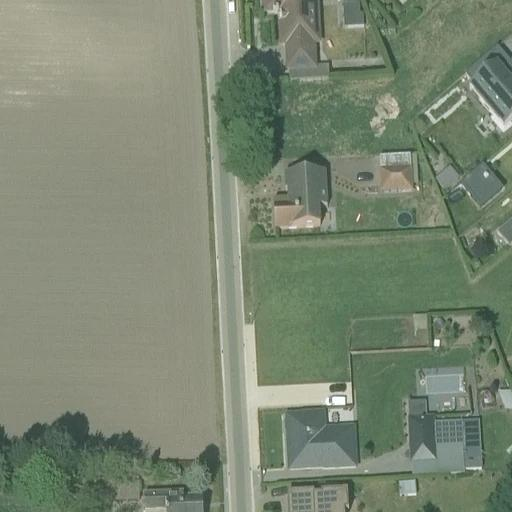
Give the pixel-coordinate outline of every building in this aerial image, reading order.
[(283,74),(329,73),(326,0),(271,0),(272,27),(282,27),(283,74)] [(409,0),(417,9),(427,0),(409,0)] [(348,12),(330,12),(331,40),(349,39),(348,12)] [(497,58),(465,87),(509,140),(511,138),(511,71),(510,74),(497,58)] [(398,202),(397,162),(365,163),(365,203),(398,202)] [(447,210),(477,191),(469,179),(439,198),(447,210)] [(326,240),(325,220),(333,219),(332,184),(287,186),(288,210),(274,210),(275,243),(326,240)] [(494,256),(511,241),(511,228),(506,221),(481,240),(494,256)] [(410,342),(393,354),(402,368),(420,357),(410,342)] [(407,420),(406,465),(426,465),(427,420),(407,420)] [(288,481),(358,478),(356,423),(286,426),(288,481)] [(147,503),(147,511),(207,511),(189,511),(188,501),(147,503)] [(294,511),(353,511),(353,502),(294,505),(294,511)]
